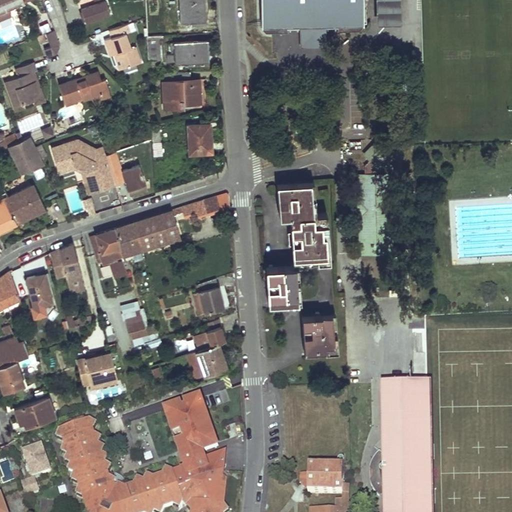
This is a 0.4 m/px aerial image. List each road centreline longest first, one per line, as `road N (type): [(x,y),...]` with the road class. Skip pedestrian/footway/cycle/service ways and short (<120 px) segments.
road 1 (residential): [(250,511),(254,381),(240,178)]
road 2 (residential): [(240,178),(40,243),(0,264)]
road 3 (residential): [(240,178),(228,0)]
road 4 (residential): [(240,178),(373,130)]
road 5 (unknown): [(254,381),(121,426)]
